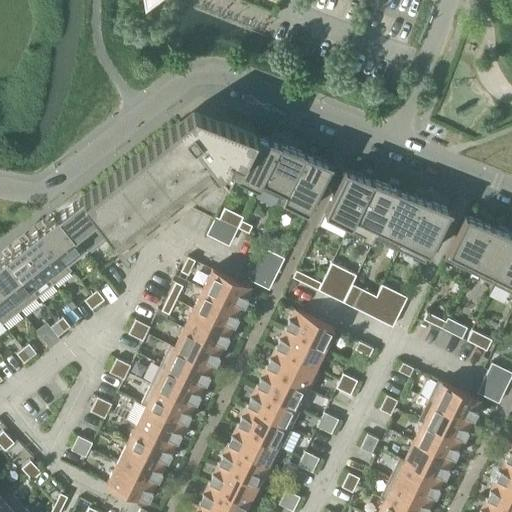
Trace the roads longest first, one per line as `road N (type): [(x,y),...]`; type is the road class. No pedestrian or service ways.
road 1 (residential): [(0,187),(52,192),(192,78),(213,75),(396,139)]
road 2 (unclassified): [(446,0),(396,139)]
road 3 (residential): [(396,139),(511,187)]
